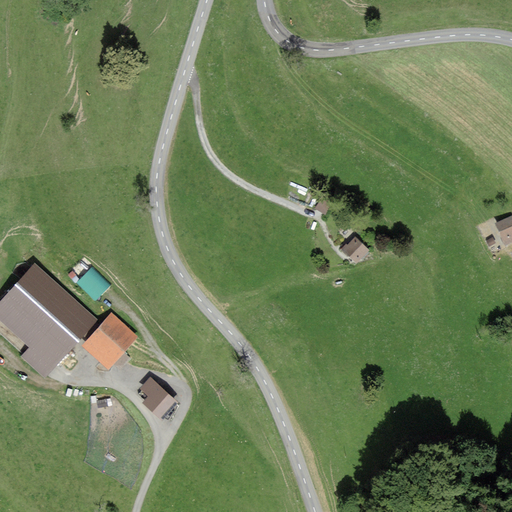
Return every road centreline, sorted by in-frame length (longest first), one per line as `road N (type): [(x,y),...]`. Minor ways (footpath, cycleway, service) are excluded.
road 1 (secondary): [(207,0),(161,152),(157,212),(183,278),(261,375),(315,511)]
road 2 (secondary): [(511,40),(456,35),(315,50),(281,36),(264,0)]
road 3 (residential): [(135,511),(187,398),(180,378)]
